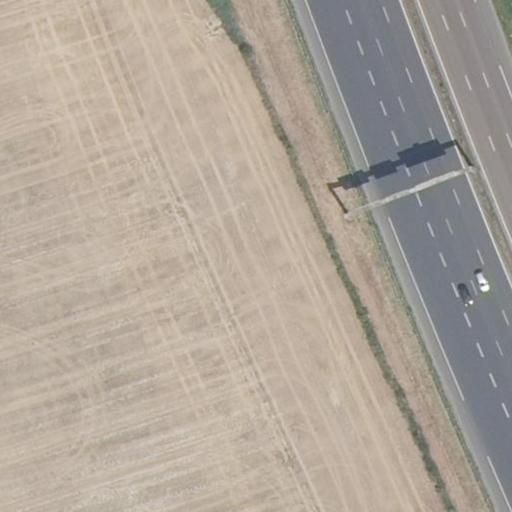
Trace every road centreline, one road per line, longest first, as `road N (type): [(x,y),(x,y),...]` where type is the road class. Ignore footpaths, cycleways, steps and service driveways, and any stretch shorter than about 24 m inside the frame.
road 1 (motorway): [(352,0),(400,136),(511,398)]
road 2 (motorway): [(511,173),(446,0)]
